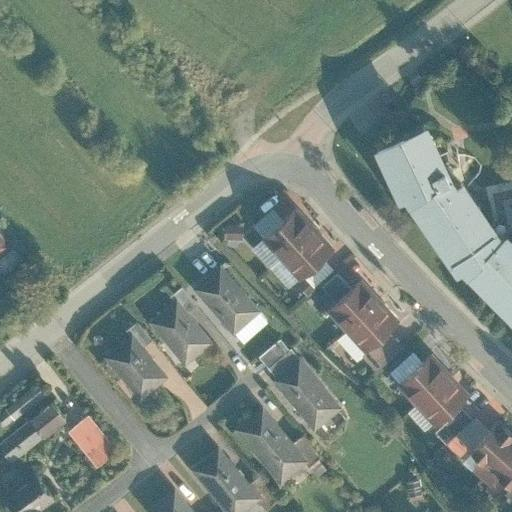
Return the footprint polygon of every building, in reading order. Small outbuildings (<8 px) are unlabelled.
[(450,185),(428,131),(422,134),(419,123),(365,148),(388,202),(396,199),(451,273),(455,269),(511,326),(511,220),(498,235),(457,180),(450,185)] [(261,230),(279,252),(316,220),(298,199),(261,230)] [(316,220),(279,252),(296,271),(333,240),(316,220)] [(0,231),(0,256),(12,247),(0,231)] [(257,305),(217,261),(192,283),(231,326),(257,305)] [(328,304),(346,323),(380,292),(363,272),(328,304)] [(169,289),(174,293),(186,308),(197,301),(180,281),(169,289)] [(380,292),(346,323),(365,345),(400,313),(380,292)] [(186,308),(174,293),(148,315),(184,357),(210,336),(186,308)] [(125,324),(129,329),(141,342),(152,334),(136,315),(125,324)] [(141,342),(129,329),(102,351),(137,392),(164,370),(141,342)] [(394,330),(378,338),(385,352),(402,344),(394,330)] [(268,361),(289,344),(280,333),(258,350),(268,361)] [(275,371),(298,351),(290,342),(289,344),(268,361),(275,371)] [(397,377),(416,398),(451,367),(433,346),(397,377)] [(340,400),(298,351),(275,371),(271,374),(314,423),(340,400)] [(451,367),(416,398),(433,418),(469,387),(451,367)] [(46,391),(37,380),(7,404),(17,415),(46,391)] [(0,435),(0,443),(11,457),(65,413),(50,394),(0,435)] [(446,436),(472,412),(461,400),(435,424),(446,436)] [(291,437),(260,401),(234,422),(280,480),(307,456),(291,437)] [(115,443),(86,409),(67,425),(95,459),(115,443)] [(472,464),(481,472),(511,439),(511,422),(501,412),(471,443),(482,453),(472,464)] [(291,437),(307,456),(310,459),(320,451),(301,430),(291,437)] [(511,439),(481,472),(491,481),(500,470),(508,477),(511,473),(511,439)] [(247,480),(216,443),(190,465),(229,511),(234,511),(258,493),(247,480)] [(2,487),(19,511),(26,511),(53,493),(33,465),(2,487)] [(247,480),(258,493),(265,502),(275,494),(257,473),(247,480)] [(197,511),(172,483),(146,506),(151,511),(197,511)]
